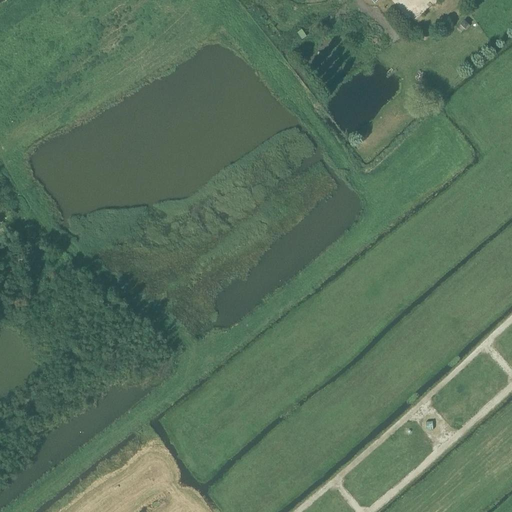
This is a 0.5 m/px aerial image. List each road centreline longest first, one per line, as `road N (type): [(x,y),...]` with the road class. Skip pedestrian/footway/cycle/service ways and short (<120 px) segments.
road 1 (track): [(208,359),(379,216),(215,0)]
road 2 (track): [(17,511),(208,359)]
